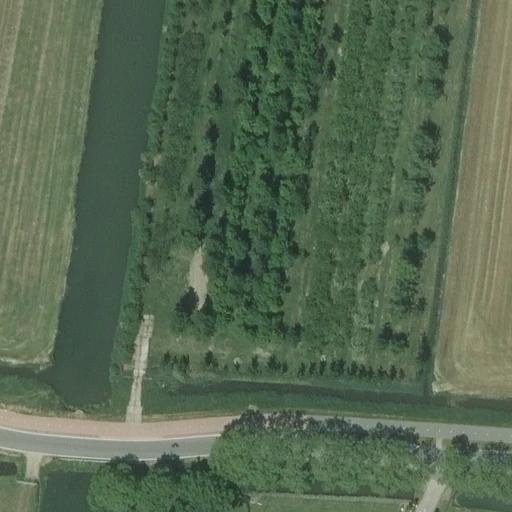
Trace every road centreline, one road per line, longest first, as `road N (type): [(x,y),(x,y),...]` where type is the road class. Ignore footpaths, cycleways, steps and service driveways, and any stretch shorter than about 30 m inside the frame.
road 1 (residential): [(511,466),(235,449)]
road 2 (unclassified): [(235,449),(153,454),(0,438)]
